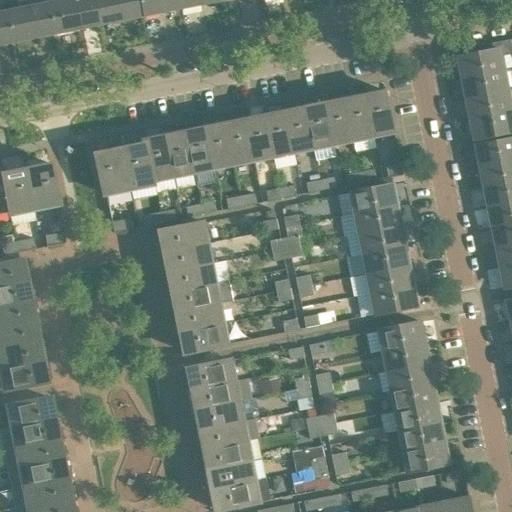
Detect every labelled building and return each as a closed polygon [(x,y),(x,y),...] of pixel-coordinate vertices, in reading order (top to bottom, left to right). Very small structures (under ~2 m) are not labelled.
[(12,41),(34,36),(26,0),(17,0),(19,9),(6,11),(12,41)] [(26,0),(34,36),(53,32),(50,18),(58,16),(55,1),(37,5),(36,0),(26,0)] [(53,32),(79,27),(74,0),(54,0),(55,1),(58,16),(50,18),(53,32)] [(74,0),(79,27),(101,23),(96,0),(74,0)] [(96,0),(101,23),(123,18),(119,0),(96,0)] [(119,0),(123,18),(142,15),(138,0),(119,0)] [(138,0),(142,15),(161,11),(158,0),(138,0)] [(158,0),(161,11),(180,7),(178,0),(158,0)] [(0,43),(12,41),(6,11),(0,12),(0,43)] [(459,57),(463,78),(504,70),(502,56),(511,53),(511,45),(511,39),(482,45),(484,52),(459,57)] [(508,90),(504,70),(463,78),(467,98),(508,90)] [(467,98),(471,118),(511,110),(511,107),(508,90),(467,98)] [(387,91),(366,96),(374,137),(395,133),(387,91)] [(354,141),(374,137),(366,96),(346,100),(354,141)] [(334,145),(354,141),(346,100),(326,104),(334,145)] [(314,149),(334,145),(326,104),(306,108),(314,149)] [(294,153),(314,149),(306,108),(286,112),(294,153)] [(511,131),(511,110),(471,118),(476,139),(511,131)] [(274,157),(294,153),(286,112),(266,116),(274,157)] [(254,161),(274,157),(266,116),(246,120),(254,161)] [(234,165),(254,161),(246,120),(226,124),(234,165)] [(214,169),(234,165),(226,124),(206,128),(214,169)] [(194,173),(214,169),(206,128),(186,132),(194,173)] [(174,177),(194,173),(186,132),(166,136),(174,177)] [(154,181),(174,177),(166,136),(146,140),(154,181)] [(511,139),(477,146),(481,167),(511,160),(511,139)] [(153,181),(154,181),(146,140),(145,140),(146,144),(123,149),(131,190),(154,185),(153,181)] [(107,195),(131,190),(123,149),(98,154),(107,195)] [(511,160),(481,167),(485,187),(511,181),(511,160)] [(49,163),(24,168),(33,210),(57,205),(49,163)] [(401,164),(387,167),(389,177),(403,174),(401,164)] [(10,214),(33,210),(24,168),(2,173),(1,169),(0,169),(9,210),(10,214)] [(0,211),(9,210),(0,169),(0,211)] [(375,169),(360,172),(363,183),(377,180),(375,169)] [(349,186),(363,183),(360,172),(346,175),(349,186)] [(335,177),(320,180),(322,190),(337,188),(335,177)] [(308,193),(322,190),(320,180),(306,183),(308,193)] [(511,181),(485,187),(489,207),(511,202),(511,181)] [(352,193),(356,214),(397,205),(393,184),(352,193)] [(295,185),(280,188),(282,198),(297,196),(295,185)] [(282,198),(280,188),(267,191),(269,201),(282,198)] [(255,193),(240,196),(242,206),(257,204),(255,193)] [(228,209),(242,206),(240,196),(226,199),(228,209)] [(160,213),(162,223),(177,220),(173,200),(158,202),(160,213)] [(215,201),(200,204),(202,214),(217,212),(215,201)] [(511,202),(489,207),(493,227),(511,223),(511,202)] [(188,217),(202,214),(200,204),(186,206),(188,217)] [(401,225),(397,205),(356,214),(360,234),(401,225)] [(145,226),(162,223),(160,213),(143,216),(145,226)] [(284,217),(286,228),(300,225),(298,215),(284,217)] [(133,229),(131,218),(113,221),(115,232),(133,229)] [(263,222),(265,232),(279,229),(277,220),(263,222)] [(163,231),(167,252),(208,244),(204,223),(163,231)] [(511,223),(493,227),(497,247),(511,244),(511,223)] [(285,238),(287,249),(301,246),(299,236),(303,235),(301,225),(300,225),(286,228),(286,229),(285,229),(286,238),(285,238)] [(406,245),(401,225),(360,234),(364,254),(406,245)] [(271,242),(273,251),(287,249),(285,238),(280,239),(279,229),(265,232),(266,242),(271,242)] [(62,232),(44,236),(46,246),(64,243),(62,232)] [(2,256),(18,253),(16,241),(12,242),(11,235),(2,236),(3,244),(0,245),(2,256)] [(32,238),(16,241),(18,253),(35,249),(32,238)] [(212,264),(208,244),(167,252),(171,272),(212,264)] [(511,244),(497,247),(501,267),(511,264),(511,244)] [(410,265),(406,245),(364,254),(368,274),(410,265)] [(287,249),(289,259),(302,256),(301,246),(287,249)] [(274,261),(289,259),(287,249),(273,251),(274,261)] [(0,263),(0,285),(24,281),(20,260),(0,263)] [(171,272),(175,292),(216,284),(212,264),(171,272)] [(511,264),(501,267),(506,288),(511,286),(511,264)] [(414,285),(410,265),(368,274),(373,294),(414,285)] [(488,271),(488,284),(501,285),(502,272),(488,271)] [(296,277),(298,288),(312,285),(310,275),(296,277)] [(275,282),(277,292),(291,289),(289,279),(275,282)] [(0,306),(28,301),(24,281),(0,285),(0,306)] [(220,304),(216,284),(175,292),(179,312),(220,304)] [(314,295),(312,285),(298,288),(300,298),(314,295)] [(418,306),(414,285),(373,294),(377,315),(418,306)] [(293,300),(291,289),(277,292),(279,302),(293,300)] [(0,306),(0,327),(32,321),(28,301),(0,306)] [(179,312),(183,332),(224,324),(220,304),(179,312)] [(320,325),(318,315),(304,317),(306,328),(320,325)] [(297,319),(283,321),(285,332),(299,329),(297,319)] [(0,347),(36,341),(32,321),(0,327),(0,347)] [(380,330),(384,351),(425,343),(421,322),(380,330)] [(228,345),(224,324),(183,332),(187,353),(228,345)] [(0,347),(0,368),(40,361),(36,341),(0,347)] [(310,345),(312,356),(326,353),(324,342),(310,345)] [(429,363),(425,343),(384,351),(388,371),(429,363)] [(302,347),(288,350),(290,360),(304,357),(302,347)] [(190,368),(195,389),(236,381),(232,360),(190,368)] [(44,382),(40,361),(0,368),(0,376),(3,390),(44,382)] [(392,391),(433,383),(429,363),(388,371),(392,391)] [(318,386),(332,383),(330,372),(316,375),(318,386)] [(294,379),(296,390),(311,387),(309,376),(294,379)] [(199,409),(240,401),(253,399),(249,378),(236,381),(195,389),(199,409)] [(332,383),(318,386),(320,396),(334,393),(332,383)] [(438,403),(433,383),(392,391),(396,412),(438,403)] [(315,408),(311,387),(296,390),(298,399),(295,400),(297,411),(315,408)] [(6,406),(10,426),(51,418),(47,397),(6,406)] [(203,429),(244,421),(240,401),(199,409),(203,429)] [(400,432),(442,423),(438,403),(396,412),(400,432)] [(320,416),(322,426),(336,424),(334,413),(320,416)] [(306,418),(308,429),(322,426),(320,416),(306,418)] [(51,418),(10,426),(0,428),(0,440),(2,449),(14,446),(55,438),(51,418)] [(207,449),(248,441),(261,439),(257,419),(244,421),(203,429),(207,449)] [(446,443),(442,423),(400,432),(404,452),(446,443)] [(338,433),(336,424),(322,426),(324,436),(338,433)] [(310,439),(324,436),(322,426),(308,429),(310,439)] [(55,438),(14,446),(2,449),(6,469),(59,458),(55,438)] [(211,470),(252,461),(248,441),(207,449),(211,470)] [(446,443),(404,452),(408,472),(450,464),(446,443)] [(332,455),(334,466),(348,463),(346,452),(332,455)] [(311,459),(313,470),(327,467),(325,456),(311,459)] [(10,489),(22,487),(63,478),(59,458),(6,469),(10,489)] [(256,481),(252,461),(211,470),(215,490),(256,481)] [(350,473),(348,463),(334,466),(336,476),(350,473)] [(329,477),(327,467),(313,470),(292,474),(295,493),(316,489),(314,480),(329,477)] [(445,473),(449,493),(467,490),(463,469),(445,473)] [(434,475),(415,479),(417,489),(436,485),(434,475)] [(63,478),(22,487),(10,489),(14,509),(26,507),(67,498),(63,478)] [(417,489),(415,479),(398,482),(400,492),(417,489)] [(256,481),(215,490),(219,510),(260,502),(256,481)] [(387,485),(368,488),(370,499),(389,495),(387,485)] [(370,499),(368,488),(351,492),(353,502),(370,499)] [(340,494),(321,498),(323,508),(342,504),(340,494)] [(472,511),(470,497),(444,503),(446,511),(472,511)] [(70,511),(67,498),(26,507),(14,509),(14,511),(70,511)] [(323,508),(321,498),(304,501),(306,511),(323,508)] [(421,511),(446,511),(444,503),(421,507),(421,511)]
